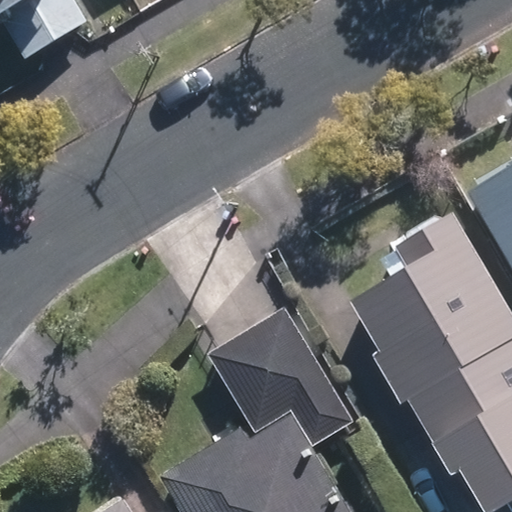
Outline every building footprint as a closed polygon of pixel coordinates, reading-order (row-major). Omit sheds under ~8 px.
[(0,0),(0,21),(1,21),(20,55),(82,19),(70,0),(0,0)] [(511,161),(460,193),(511,282),(511,161)] [(511,493),(511,309),(457,216),(397,250),(410,271),(354,304),(382,353),(375,356),(404,405),(410,401),(442,456),(450,470),(460,464),(485,509),(511,493)] [(349,511),(309,445),(350,419),(281,306),(204,352),(251,431),(242,437),(236,428),(155,476),(176,511),(349,511)] [(130,511),(122,498),(99,511),(130,511)]
